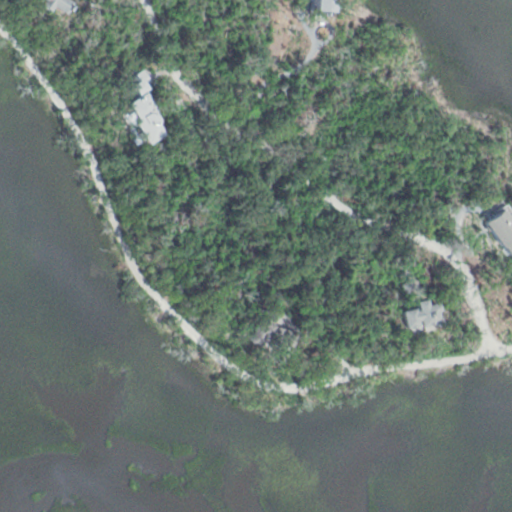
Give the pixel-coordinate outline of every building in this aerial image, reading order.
[(66,0),(68,1),(58,17),(46,10),(44,13),(32,6),(35,0),(66,0)] [(303,0),(303,13),(327,14),(328,0),(303,0)] [(134,80),(140,90),(137,93),(145,106),(136,113),(146,115),(151,121),(146,125),(157,138),(142,148),(115,108),(132,98),(124,85),(134,80)] [(501,258),(511,250),(511,232),(496,209),(477,222),(501,258)] [(407,279),(415,287),(407,295),(400,287),(407,279)] [(396,314),(399,330),(439,323),(436,304),(422,308),(421,301),(413,302),(414,310),(396,314)] [(246,323),(262,353),(291,338),(275,308),(246,323)]
